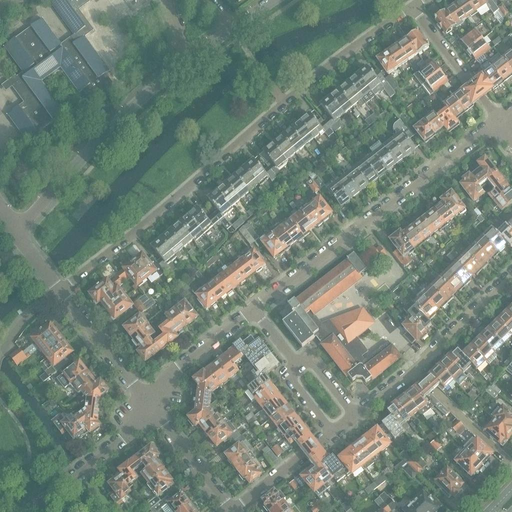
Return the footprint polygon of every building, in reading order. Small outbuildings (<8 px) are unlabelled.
[(78,10),(92,0),(49,0),(49,1),(74,35),(60,45),(42,20),(42,19),(4,47),(23,73),(16,78),(15,77),(8,82),(23,103),(7,115),(27,142),(65,114),(41,82),(60,68),(79,94),(83,91),(89,98),(88,99),(101,102),(101,100),(110,94),(111,94),(113,82),(112,82),(106,74),(110,71),(109,70),(85,37),(91,33),(92,28),(78,10)] [(466,19),(477,12),(467,0),(461,0),(460,2),(456,5),(466,19)] [(491,0),(487,0),(485,2),(483,0),(467,0),(477,12),(487,5),(494,14),(497,11),(499,10),(497,7),(491,0)] [(502,4),(497,7),(499,10),(497,11),(503,19),(504,19),(509,13),(508,13),(502,4)] [(466,19),(456,5),(452,7),(450,8),(449,8),(446,10),(444,12),(455,27),(466,19)] [(455,27),(444,12),(441,15),(440,14),(437,14),(436,17),(437,18),(435,19),(439,23),(437,25),(440,29),(442,28),(445,32),(451,28),(452,29),(455,27)] [(466,52),(482,40),(474,29),(471,32),(469,33),(460,40),(463,43),(460,45),(466,52)] [(421,35),(420,36),(417,32),(416,32),(414,32),(411,34),(411,36),(407,39),(418,54),(428,47),(424,42),(426,41),(421,35)] [(494,46),(501,41),(499,37),(492,43),(494,46)] [(408,61),(418,54),(407,39),(403,41),(401,41),(398,43),(398,44),(397,45),(408,61)] [(482,40),(466,52),(470,57),(472,56),(476,61),(483,55),(490,49),(487,45),(486,46),(482,40)] [(401,66),(408,61),(397,45),(395,45),(392,47),(391,49),(387,52),(398,68),(401,66)] [(511,71),(511,50),(511,51),(502,58),(511,71)] [(388,75),(398,68),(387,52),(383,55),(381,55),(379,57),(378,58),(377,59),(388,75)] [(488,62),(502,81),(511,73),(511,71),(502,58),(499,54),(488,62)] [(483,55),(476,61),(480,66),(487,60),(483,55)] [(423,63),(422,61),(416,65),(421,70),(423,69),(426,66),(424,63),(423,63)] [(502,81),(488,62),(480,68),(484,73),(476,78),(488,93),(502,81)] [(416,74),(413,76),(421,87),(423,86),(440,72),(435,65),(433,67),(431,64),(430,63),(426,66),(423,69),(421,70),(417,73),(416,74)] [(361,68),(356,72),(357,73),(356,74),(371,92),(375,96),(381,92),(382,93),(384,91),(390,98),(395,95),(396,94),(393,91),(384,79),(381,75),(377,70),(372,74),(366,66),(362,69),(361,68)] [(443,79),(445,78),(440,72),(423,86),(430,96),(443,86),(446,83),(443,79)] [(352,76),(347,80),(348,81),(347,82),(362,99),(365,104),(366,104),(375,96),(371,92),(356,74),(356,75),(355,75),(353,77),(352,76)] [(384,79),(393,91),(398,88),(388,76),(384,79)] [(466,87),(464,88),(465,89),(468,93),(471,97),(472,98),(475,102),(477,101),(478,100),(485,95),(486,94),(488,93),(487,92),(484,88),(481,84),(480,83),(477,79),(475,80),(474,81),(467,86),(466,87)] [(337,90),(352,108),(352,107),(358,103),(362,107),(366,104),(365,104),(362,99),(347,82),(346,82),(343,85),(342,84),(338,88),(339,89),(337,90)] [(464,88),(452,98),(464,114),(465,114),(465,113),(472,107),(471,106),(474,103),(475,102),(472,98),(471,97),(468,93),(465,89),(464,88)] [(344,115),(352,108),(337,90),(334,92),(334,91),(329,95),(329,96),(329,97),(344,115)] [(329,97),(328,97),(328,96),(323,100),(323,101),(320,104),(330,116),(325,121),(335,133),(340,128),(340,127),(340,120),(339,119),(344,115),(329,97)] [(455,121),(464,114),(452,98),(444,103),(441,99),(439,101),(446,110),(455,121)] [(448,132),(457,125),(455,121),(446,110),(436,117),(433,113),(445,129),(448,132)] [(304,116),(299,120),(300,121),(299,121),(314,139),(318,135),(319,137),(324,133),(327,137),(329,139),(333,135),(335,134),(333,132),(324,121),(323,122),(319,126),(308,113),(304,117),(304,116)] [(439,134),(445,129),(433,113),(423,121),(434,135),(438,132),(439,134)] [(371,117),(365,122),(368,126),(369,127),(379,120),(378,119),(376,117),(374,115),(371,117)] [(294,126),(290,129),(305,147),(307,149),(309,146),(308,144),(313,139),(314,139),(299,121),(298,122),(298,121),(297,121),(293,125),(294,126)] [(396,137),(392,140),(405,158),(416,149),(407,138),(410,135),(411,135),(406,129),(402,124),(399,121),(394,125),(393,127),(393,129),(394,131),(396,134),(395,135),(396,137)] [(425,142),(434,135),(423,121),(414,128),(425,142)] [(374,126),(369,130),(372,134),(377,130),(374,126)] [(284,133),(281,136),(296,154),(305,147),(290,129),(289,129),(288,128),(284,132),(284,133)] [(281,136),(280,137),(279,136),(275,140),(275,141),(272,144),(286,162),(295,154),(281,136)] [(356,146),(363,141),(360,137),(353,142),(356,146)] [(396,165),(405,158),(392,140),(382,147),(396,165)] [(396,165),(382,147),(378,142),(369,149),(373,154),(386,172),(396,165)] [(272,144),(271,145),(270,144),(265,148),(266,149),(262,152),(273,164),(268,168),(277,178),(281,174),(278,171),(281,168),(282,168),(287,163),(286,162),(272,144)] [(377,179),(386,172),(373,154),(370,157),(364,162),(377,179)] [(477,171),(470,177),(480,190),(488,184),(486,181),(495,174),(494,173),(497,171),(493,166),(491,168),(484,159),(483,158),(483,159),(480,159),(478,161),(478,163),(477,163),(479,166),(475,169),(477,171)] [(268,168),(264,172),(253,160),(249,163),(248,162),(243,166),(244,167),(244,168),(258,185),(260,187),(265,182),(264,182),(268,179),(271,183),(277,178),(268,168)] [(368,186),(377,179),(364,162),(354,169),(368,186)] [(249,193),(258,185),(244,168),(240,171),(239,170),(234,174),(235,175),(234,175),(249,193)] [(346,171),(345,172),(342,168),(340,169),(345,176),(358,193),(368,186),(354,169),(348,174),(346,171)] [(333,175),(333,174),(330,170),(328,172),(336,183),(349,200),(358,193),(345,176),(339,180),(337,177),(335,178),(333,175)] [(495,174),(486,181),(488,184),(491,188),(493,190),(487,194),(494,202),(508,192),(508,190),(504,185),(503,185),(501,183),(500,182),(501,181),(495,174)] [(240,201),(249,193),(234,175),(231,178),(230,177),(225,182),(226,183),(225,183),(240,201)] [(470,177),(469,178),(467,175),(462,180),(463,182),(462,182),(463,183),(460,185),(474,203),(484,195),(483,193),(470,177)] [(317,178),(312,182),(319,191),(324,187),(317,178)] [(312,182),(308,186),(314,194),(319,191),(312,182)] [(231,208),(240,201),(225,183),(222,186),(221,185),(216,189),(217,190),(216,191),(231,208)] [(341,207),(349,200),(336,183),(331,187),(328,183),(325,186),(341,207)] [(211,196),(207,199),(217,211),(213,215),(221,225),(226,231),(226,230),(231,227),(223,217),(227,214),(232,210),(231,208),(216,191),(215,190),(210,194),(211,196)] [(452,193),(452,192),(448,195),(447,195),(440,200),(442,202),(455,218),(459,215),(460,216),(466,212),(465,210),(466,209),(471,215),(471,214),(476,220),(478,218),(474,212),(464,199),(459,202),(455,198),(456,197),(454,194),(453,194),(452,193)] [(511,192),(511,194),(510,193),(508,193),(508,192),(494,202),(488,207),(489,209),(492,211),(498,207),(502,212),(511,204),(511,192)] [(329,216),(332,214),(318,196),(313,200),(314,202),(310,205),(309,206),(322,223),(330,218),(329,216)] [(309,206),(310,205),(307,202),(297,209),(300,212),(299,213),(313,231),(322,223),(309,206)] [(442,202),(431,210),(450,233),(451,231),(449,228),(448,228),(447,227),(452,223),(450,221),(455,218),(442,202)] [(192,210),(187,214),(188,215),(187,216),(203,235),(208,230),(212,227),(215,230),(219,227),(221,225),(213,215),(211,217),(207,220),(196,208),(193,211),(192,210)] [(476,208),(473,211),(474,212),(478,218),(480,216),(481,215),(476,208)] [(448,234),(450,233),(431,210),(422,218),(434,234),(439,231),(440,232),(444,229),(446,230),(445,231),(448,234)] [(304,238),(313,231),(299,213),(290,220),(304,238)] [(203,235),(187,216),(186,215),(181,219),(182,220),(178,223),(193,241),(195,243),(196,242),(204,235),(203,235)] [(430,237),(434,234),(422,218),(411,226),(429,248),(429,249),(431,247),(428,244),(427,242),(431,239),(430,237)] [(294,246),(304,238),(290,220),(284,225),(282,222),(279,225),(278,224),(277,225),(280,228),(294,246)] [(178,223),(178,224),(177,222),(172,227),(172,228),(169,231),(168,231),(167,230),(163,234),(163,235),(160,238),(176,258),(178,260),(182,257),(179,253),(193,241),(178,223)] [(255,242),(259,239),(247,224),(246,225),(243,227),(255,242)] [(294,246),(280,228),(277,225),(274,227),(275,228),(268,233),(270,236),(280,248),(284,253),(294,246)] [(429,249),(429,248),(411,226),(401,234),(400,232),(393,237),(394,237),(389,241),(390,241),(391,242),(391,243),(393,246),(394,246),(399,252),(394,255),(404,268),(411,263),(407,257),(415,251),(414,250),(418,246),(419,248),(424,244),(425,246),(424,247),(427,250),(429,249)] [(511,232),(506,226),(497,234),(492,229),(496,234),(510,248),(511,246),(511,232)] [(239,232),(250,246),(255,242),(243,227),(239,232)] [(510,248),(496,234),(492,229),(483,237),(494,248),(499,254),(505,248),(503,246),(506,244),(510,248)] [(284,253),(280,248),(270,236),(265,240),(264,238),(261,241),(274,258),(277,256),(279,258),(284,253)] [(499,254),(494,248),(483,237),(474,246),(477,248),(489,260),(492,257),(493,259),(499,254)] [(160,238),(159,239),(158,238),(153,242),(154,243),(151,246),(161,259),(156,263),(165,273),(169,269),(166,266),(170,262),(171,262),(176,258),(160,238)] [(213,246),(208,249),(212,254),(216,250),(213,246)] [(355,258),(352,254),(345,260),(345,262),(299,298),(298,296),(287,305),(288,306),(287,307),(289,309),(288,310),(287,311),(284,308),(283,309),(284,310),(278,314),(284,321),(281,323),(301,347),(308,342),(314,337),(319,343),(345,377),(347,375),(348,376),(347,377),(350,381),(350,380),(351,381),(356,378),(358,379),(360,380),(363,384),(365,382),(365,383),(369,380),(368,380),(369,379),(371,380),(399,358),(386,341),(362,360),(360,357),(365,352),(355,339),(369,328),(359,314),(320,325),(314,316),(361,279),(358,276),(366,270),(366,271),(387,256),(381,249),(382,248),(380,246),(374,250),(375,252),(363,261),(359,256),(355,258)] [(375,252),(374,250),(371,246),(359,256),(363,261),(375,252)] [(489,260),(477,248),(474,246),(466,254),(482,270),(488,265),(486,263),(489,260)] [(259,255),(258,256),(253,250),(244,258),(256,275),(263,269),(262,268),(265,265),(262,261),(263,261),(259,255)] [(455,259),(458,256),(453,251),(450,254),(455,259)] [(152,258),(148,260),(143,253),(140,255),(138,255),(134,258),(134,260),(133,261),(132,261),(147,280),(157,273),(160,277),(165,273),(156,263),(152,258)] [(452,262),(455,259),(450,254),(447,257),(452,262)] [(476,276),(482,270),(466,254),(457,262),(471,277),(474,274),(476,276)] [(256,275),(244,258),(234,265),(246,282),(256,274),(256,275)] [(147,280),(132,261),(131,260),(127,264),(127,266),(123,269),(130,278),(138,287),(147,280)] [(469,280),(471,277),(457,262),(449,271),(465,287),(470,281),(469,280)] [(237,289),(246,282),(234,265),(228,270),(225,266),(221,268),(237,289)] [(227,297),(237,289),(221,268),(216,272),(220,276),(214,280),(227,297)] [(118,287),(130,278),(123,269),(117,274),(118,276),(110,282),(108,280),(107,280),(106,279),(89,292),(90,294),(88,296),(95,305),(99,302),(118,287)] [(458,293),(465,287),(449,271),(440,279),(454,294),(457,291),(458,293)] [(451,296),(454,294),(440,279),(431,287),(447,304),(453,298),(451,296)] [(218,303),(227,297),(214,280),(205,288),(218,305),(219,304),(218,303)] [(192,292),(189,288),(185,283),(181,288),(187,296),(192,292)] [(125,296),(118,288),(118,287),(99,302),(105,311),(125,296)] [(441,309),(447,304),(431,287),(427,292),(424,289),(420,293),(437,310),(440,308),(441,309)] [(185,298),(187,296),(181,288),(178,291),(182,295),(183,296),(185,298)] [(211,309),(218,305),(205,288),(195,295),(199,301),(198,302),(203,308),(204,307),(207,310),(210,308),(211,309)] [(434,313),(437,310),(420,293),(416,297),(419,299),(414,304),(430,321),(436,315),(434,313)] [(112,320),(132,305),(125,296),(105,311),(112,320)] [(137,309),(148,301),(144,296),(133,304),(137,309)] [(141,315),(155,304),(151,299),(148,301),(137,309),(141,315)] [(188,307),(186,304),(183,300),(175,306),(173,308),(187,326),(197,318),(194,314),(195,313),(189,306),(188,307)] [(411,301),(403,310),(408,315),(411,318),(425,333),(427,332),(426,330),(431,326),(428,323),(430,321),(414,304),(411,301)] [(390,311),(393,308),(388,302),(384,305),(390,311)] [(187,326),(173,308),(174,309),(166,316),(180,334),(186,330),(184,328),(187,326)] [(511,319),(506,313),(497,321),(511,337),(511,336),(511,319)] [(131,337),(147,325),(149,323),(142,314),(140,316),(139,315),(135,318),(127,324),(123,327),(131,337)] [(176,337),(180,334),(166,316),(164,317),(166,320),(163,322),(165,325),(161,328),(160,329),(158,331),(163,337),(159,340),(154,343),(160,351),(167,346),(168,347),(170,345),(171,347),(177,342),(176,340),(178,339),(176,337)] [(427,335),(425,333),(411,318),(402,327),(408,333),(404,337),(411,345),(415,341),(416,342),(420,339),(422,341),(427,335)] [(503,345),(511,337),(497,321),(488,330),(503,345)] [(50,325),(49,326),(48,325),(32,337),(33,339),(32,340),(35,343),(22,353),(26,358),(31,355),(39,349),(58,334),(53,327),(51,326),(50,325)] [(136,348),(154,334),(147,325),(131,337),(133,340),(131,342),(136,348)] [(494,354),(503,345),(488,330),(479,339),(494,354)] [(65,343),(58,334),(39,349),(46,358),(65,343)] [(159,340),(155,335),(154,334),(136,348),(139,351),(137,352),(139,354),(137,355),(142,362),(143,361),(145,363),(160,351),(154,343),(159,340)] [(226,356),(225,357),(234,367),(242,360),(244,358),(246,360),(262,348),(258,342),(256,345),(250,337),(240,344),(240,343),(239,344),(229,352),(228,354),(226,356)] [(470,347),(486,362),(488,365),(497,357),(494,354),(479,339),(470,347)] [(71,351),(66,343),(65,343),(46,358),(52,366),(44,372),(45,373),(39,378),(43,383),(49,378),(48,377),(50,375),(51,376),(51,377),(58,372),(72,361),(68,356),(71,353),(71,352),(71,351)] [(477,371),(486,362),(470,347),(462,355),(472,365),(477,371)] [(254,370),(270,357),(262,348),(246,360),(254,370)] [(26,358),(22,353),(19,350),(14,354),(16,356),(21,363),(26,358)] [(451,354),(447,357),(462,373),(462,372),(462,373),(463,374),(472,365),(462,355),(458,350),(452,355),(451,354)] [(21,363),(16,356),(14,354),(9,357),(17,366),(21,363)] [(238,372),(225,357),(222,359),(220,359),(217,361),(216,364),(228,380),(238,372)] [(265,376),(277,367),(270,357),(254,370),(250,372),(255,378),(254,379),(247,384),(250,388),(253,386),(265,376)] [(443,359),(437,364),(453,381),(455,382),(456,384),(458,386),(467,378),(463,374),(462,373),(462,372),(462,373),(447,357),(445,360),(443,359)] [(61,377),(57,380),(63,389),(68,386),(70,384),(70,385),(87,372),(88,371),(80,362),(76,365),(63,375),(61,377)] [(228,380),(216,364),(214,363),(210,366),(210,368),(206,371),(219,387),(228,380)] [(427,380),(425,383),(433,391),(436,389),(437,388),(440,385),(444,390),(444,389),(448,386),(451,389),(456,384),(455,382),(453,381),(437,364),(432,369),(434,371),(429,376),(430,378),(429,379),(428,379),(427,380)] [(212,393),(219,387),(206,371),(203,373),(201,374),(200,373),(193,378),(195,379),(193,381),(198,387),(198,389),(202,386),(207,393),(212,393)] [(87,372),(70,385),(71,386),(78,395),(81,392),(96,380),(91,374),(89,376),(87,372)] [(273,386),(265,376),(253,386),(250,388),(247,390),(246,391),(243,393),(243,394),(251,403),(255,400),(273,386)] [(96,380),(81,392),(86,400),(86,401),(90,401),(99,394),(103,398),(105,397),(104,396),(105,396),(107,394),(106,392),(108,390),(103,383),(100,385),(99,383),(98,383),(96,380)] [(418,386),(415,388),(417,390),(416,390),(427,405),(429,403),(433,407),(434,406),(436,408),(445,416),(446,416),(449,413),(440,404),(429,394),(431,393),(433,391),(425,383),(422,385),(421,386),(420,386),(420,387),(419,388),(418,386)] [(499,394),(501,392),(494,385),(491,388),(490,387),(490,388),(498,394),(499,395),(499,394)] [(212,393),(207,393),(202,386),(198,389),(196,411),(195,412),(193,413),(196,417),(206,409),(209,410),(219,403),(217,400),(210,406),(212,393)] [(276,393),(277,392),(273,386),(255,400),(263,410),(279,397),(276,393)] [(416,390),(417,390),(415,388),(411,391),(409,389),(404,393),(419,412),(422,416),(433,407),(429,403),(427,405),(416,390)] [(499,395),(498,394),(490,388),(486,392),(494,400),(499,395)] [(467,395),(473,401),(477,397),(471,391),(467,395)] [(409,420),(419,412),(404,393),(397,399),(399,401),(395,404),(409,420)] [(90,401),(86,401),(85,411),(83,412),(91,422),(99,422),(100,413),(101,413),(102,403),(101,403),(101,400),(103,398),(99,394),(90,401)] [(283,399),(281,400),(279,397),(263,410),(270,419),(287,405),(283,399)] [(473,416),(481,408),(476,403),(468,412),(473,416)] [(393,408),(387,412),(390,416),(404,433),(410,428),(406,423),(409,420),(395,404),(392,407),(393,408)] [(505,411),(502,409),(497,404),(488,414),(490,416),(495,420),(511,435),(511,412),(511,413),(510,414),(509,413),(510,412),(506,409),(505,411)] [(291,413),(293,412),(287,405),(270,419),(277,429),(293,416),(291,413)] [(209,410),(206,409),(196,417),(193,413),(188,417),(189,419),(187,420),(192,426),(194,425),(195,427),(197,426),(200,429),(215,417),(209,410)] [(71,416),(70,417),(70,418),(71,417),(85,435),(86,435),(88,433),(90,434),(91,433),(92,435),(99,430),(98,428),(99,427),(98,425),(97,424),(98,424),(99,422),(91,422),(83,412),(76,418),(73,414),(71,416)] [(70,417),(65,421),(59,415),(51,422),(62,436),(67,432),(70,436),(71,436),(74,440),(77,438),(79,440),(85,435),(71,417),(70,418),(70,417)] [(226,419),(222,421),(218,415),(215,417),(200,429),(204,435),(206,433),(210,438),(229,423),(226,419)] [(298,418),(296,419),(293,416),(277,429),(285,439),(303,425),(298,418)] [(386,423),(378,429),(385,438),(388,442),(392,439),(394,441),(404,433),(390,416),(384,421),(386,423)] [(252,418),(247,422),(250,426),(255,422),(252,418)] [(507,441),(511,435),(495,420),(485,432),(489,436),(488,437),(495,442),(495,441),(502,447),(507,441)] [(446,432),(453,438),(456,436),(453,434),(455,432),(463,426),(458,422),(447,431),(447,432),(446,432)] [(240,436),(236,431),(229,423),(210,438),(216,446),(228,437),(232,443),(240,436)] [(412,424),(409,426),(416,435),(419,433),(412,424)] [(306,432),(308,431),(303,425),(285,439),(291,445),(294,443),(297,446),(300,446),(308,439),(309,436),(310,436),(309,435),(306,432)] [(391,446),(385,438),(378,429),(368,437),(381,453),(391,446)] [(428,443),(437,436),(434,433),(426,439),(428,443)] [(235,447),(225,455),(228,458),(227,461),(231,466),(246,454),(249,451),(242,443),(245,440),(241,435),(240,436),(232,443),(235,447)] [(323,453),(310,437),(309,436),(308,439),(300,446),(297,446),(310,463),(311,460),(315,457),(319,454),(323,453)] [(372,460),(381,453),(368,437),(365,439),(363,437),(357,442),(372,460)] [(482,444),(481,445),(476,440),(466,450),(484,467),(488,463),(487,460),(491,455),(485,449),(486,448),(482,444)] [(352,449),(349,451),(363,468),(365,471),(375,464),(372,460),(357,442),(350,447),(352,449)] [(438,452),(442,448),(435,442),(430,445),(438,452)] [(277,458),(283,453),(276,446),(271,450),(277,458)] [(151,447),(134,460),(140,467),(141,465),(142,467),(146,471),(158,462),(159,461),(157,458),(158,457),(157,455),(159,454),(153,447),(152,449),(151,447)] [(479,472),(484,467),(466,450),(455,461),(461,467),(460,468),(464,471),(465,471),(471,477),(476,472),(479,472)] [(246,454),(231,466),(235,471),(237,470),(239,473),(238,475),(256,461),(249,451),(246,454)] [(265,455),(264,455),(265,456),(271,464),(273,467),(279,463),(276,460),(269,451),(265,454),(265,455)] [(353,475),(363,468),(349,451),(340,459),(352,474),(353,475)] [(410,460),(404,452),(399,456),(406,464),(410,460)] [(323,454),(324,453),(323,453),(319,454),(315,457),(333,479),(334,480),(337,484),(346,476),(347,478),(352,474),(340,459),(335,462),(333,459),(331,460),(328,456),(326,458),(323,454)] [(333,479),(315,457),(311,460),(310,463),(313,468),(310,470),(324,487),(326,490),(330,487),(328,484),(334,480),(333,479)] [(412,458),(406,464),(418,476),(424,470),(416,462),(412,458)] [(117,475),(116,476),(130,494),(131,493),(128,490),(132,487),(131,485),(136,481),(135,480),(131,474),(140,467),(134,460),(128,465),(127,466),(126,463),(119,468),(120,470),(120,471),(118,472),(119,474),(117,475)] [(146,471),(140,476),(148,485),(147,486),(164,473),(162,470),(164,468),(159,461),(158,462),(146,471)] [(259,471),(261,469),(256,461),(238,475),(243,481),(246,479),(250,484),(254,480),(255,481),(258,479),(257,478),(262,475),(259,471)] [(403,462),(394,469),(396,472),(401,468),(405,465),(403,462)] [(418,476),(406,464),(405,465),(401,468),(413,480),(418,476)] [(326,490),(324,487),(310,470),(301,477),(300,476),(295,480),(301,487),(306,484),(315,495),(315,494),(320,500),(325,506),(330,503),(327,499),(325,500),(321,495),(326,490)] [(447,470),(435,483),(451,498),(452,498),(454,500),(455,498),(456,499),(461,494),(460,494),(461,492),(459,490),(464,486),(457,479),(453,476),(447,470)] [(169,484),(171,482),(164,473),(147,486),(156,497),(145,506),(149,511),(160,503),(156,498),(161,495),(161,494),(167,489),(168,490),(171,487),(169,484)] [(120,501),(130,494),(116,476),(110,481),(111,483),(108,486),(110,489),(112,492),(107,496),(117,508),(122,504),(120,501)] [(381,478),(375,483),(378,487),(382,484),(387,480),(384,476),(381,478)] [(498,476),(492,482),(494,484),(501,478),(498,476)] [(296,492),(301,487),(295,480),(290,484),(296,492)] [(375,483),(365,491),(368,495),(373,491),(378,487),(375,483)] [(262,499),(261,500),(265,504),(262,506),(266,511),(268,511),(269,511),(283,501),(285,499),(281,493),(278,495),(278,494),(277,495),(273,490),(269,494),(268,493),(265,495),(266,496),(262,499)] [(432,497),(431,498),(425,492),(413,503),(422,511),(437,511),(438,511),(441,507),(432,497)] [(184,495),(181,495),(181,494),(171,502),(167,497),(160,503),(149,511),(150,511),(157,511),(161,509),(162,511),(179,511),(189,505),(186,502),(187,499),(184,495)] [(391,511),(396,507),(385,494),(380,498),(380,499),(391,511)] [(358,496),(352,501),(355,505),(361,500),(358,496)] [(390,511),(391,511),(380,499),(375,502),(382,510),(379,511),(390,511)] [(314,508),(311,510),(311,511),(317,511),(325,506),(320,500),(312,506),(314,508)] [(286,511),(290,510),(283,501),(269,511),(286,511)] [(422,511),(413,503),(404,511),(422,511)]
